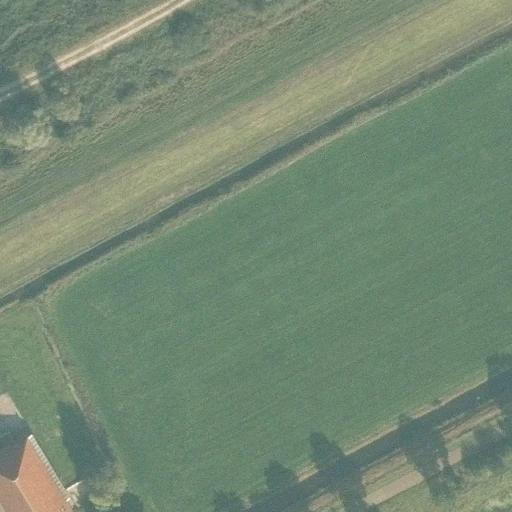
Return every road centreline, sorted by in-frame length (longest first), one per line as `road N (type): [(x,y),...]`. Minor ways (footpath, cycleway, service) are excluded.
road 1 (track): [(184,0),(0,101)]
road 2 (unclassified): [(365,511),(511,430)]
